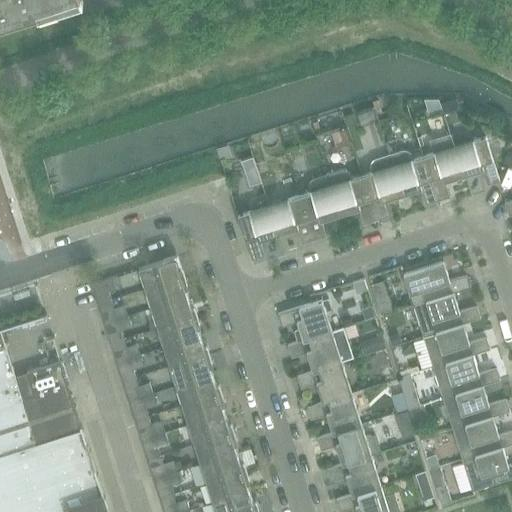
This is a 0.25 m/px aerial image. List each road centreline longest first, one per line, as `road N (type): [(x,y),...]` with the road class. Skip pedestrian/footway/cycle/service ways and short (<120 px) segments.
road 1 (residential): [(511,314),(479,225),(235,297)]
road 2 (residential): [(235,297),(213,234),(199,220),(22,268)]
road 3 (residential): [(303,511),(235,297)]
